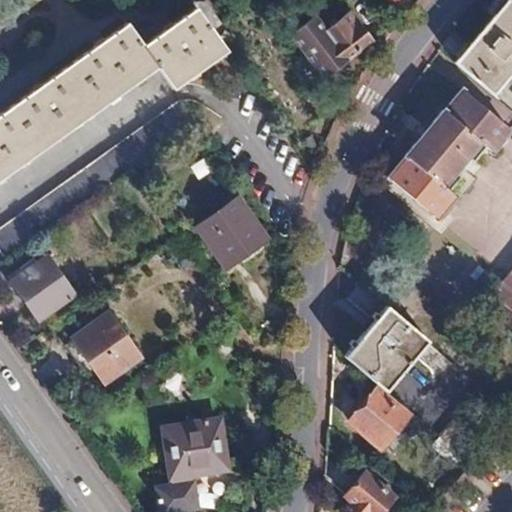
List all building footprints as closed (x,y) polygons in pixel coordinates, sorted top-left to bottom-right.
[(407,4),(405,0),(385,0),(388,10),(407,4)] [(511,79),(511,77),(511,0),(505,0),(469,44),(511,79)] [(221,26),(202,2),(194,8),(211,33),(221,26)] [(226,54),(215,39),(211,33),(194,8),(171,24),(142,45),(126,23),(43,84),(0,113),(0,179),(2,178),(6,181),(82,126),(160,71),(175,92),(226,54)] [(324,80),(370,42),(350,16),(326,35),(314,20),(291,39),(324,80)] [(511,79),(469,44),(453,62),(473,78),(493,96),(495,98),(511,79)] [(388,178),(435,218),(454,195),(448,190),(460,176),(453,170),(466,156),(472,161),(484,146),(490,152),(509,130),(462,89),(388,178)] [(70,216),(198,125),(183,103),(0,233),(0,254),(5,262),(70,216)] [(267,243),(238,202),(198,230),(226,271),(267,243)] [(180,271),(195,260),(178,236),(162,247),(180,271)] [(511,320),(511,252),(478,293),(511,320)] [(71,296),(45,260),(10,284),(36,321),(71,296)] [(407,362),(425,341),(412,331),(384,306),(371,321),(392,339),(387,345),(407,362)] [(138,359),(107,317),(72,341),(102,385),(138,359)] [(362,332),(371,321),(367,317),(357,328),(362,332)] [(407,362),(387,345),(392,339),(371,321),(362,332),(342,356),(382,390),(407,362)] [(459,456),(502,406),(477,385),(435,435),(459,456)] [(404,415),(372,388),(344,421),(377,448),(404,415)] [(227,467),(220,420),(162,429),(171,485),(157,487),(160,511),(170,511),(196,508),(190,472),(227,467)] [(377,511),(390,497),(363,474),(340,499),(348,506),(343,511),(377,511)]
